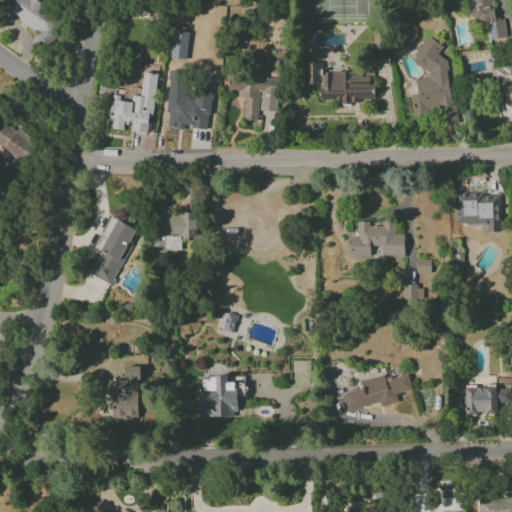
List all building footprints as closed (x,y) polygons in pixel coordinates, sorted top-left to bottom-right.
[(37,32),(33,39),(51,52),(62,36),(54,31),(58,25),(45,16),(50,8),(37,0),(5,0),(0,7),(37,32)] [(494,20),(491,0),(469,0),(468,0),(471,24),(485,22),(488,42),(505,40),(503,19),(494,20)] [(171,58),(186,59),(187,32),(172,31),(171,58)] [(389,58),(385,35),(372,38),(376,60),(389,58)] [(413,118),(432,115),(437,107),(441,127),(458,123),(449,69),(449,68),(448,61),(438,54),(444,47),(429,37),(425,37),(413,56),(414,63),(427,72),(428,78),(414,80),(417,94),(409,95),(413,118)] [(303,84),(320,84),(320,101),(374,102),(374,83),(370,83),(370,72),(321,71),(321,63),(303,63),(303,84)] [(511,72),(511,73),(510,66),(493,69),(495,83),(502,81),(505,100),(499,101),(502,121),(511,119),(511,72)] [(212,85),(190,83),(191,73),(170,71),(165,114),(168,114),(167,128),(183,129),(183,126),(207,129),(212,85)] [(156,74),(143,72),(140,96),(131,95),(131,101),(112,99),(109,129),(127,131),(149,133),(156,74)] [(257,121),(258,110),(276,111),(279,79),(259,77),(260,76),(229,73),(227,94),(244,96),(242,120),(257,121)] [(0,145),(9,151),(4,160),(21,169),(37,141),(0,120),(0,145)] [(501,232),(501,193),(455,193),(455,217),(463,217),(463,225),(485,225),(485,232),(501,232)] [(165,199),(153,199),(153,235),(196,235),(195,213),(165,213),(165,199)] [(111,217),(95,247),(101,250),(88,274),(109,285),(140,223),(125,215),(121,222),(111,217)] [(404,255),(403,235),(394,235),(394,222),(381,222),(381,226),(369,226),(369,222),(357,222),(357,237),(350,238),(350,257),(369,257),(369,247),(382,246),(382,256),(404,255)] [(430,260),(416,260),(416,273),(430,273),(430,260)] [(403,286),(402,299),(420,299),(421,286),(403,286)] [(217,328),(233,332),(237,316),(221,312),(217,328)] [(109,381),(110,419),(139,419),(138,366),(123,366),(123,381),(109,381)] [(347,411),(379,403),(380,406),(398,402),(396,394),(411,390),(407,372),(360,383),(362,389),(343,393),(347,411)] [(202,378),(203,417),(238,416),(237,396),(243,396),(243,377),(226,378),(226,377),(202,378)] [(465,415),(497,415),(497,406),(509,406),(509,387),(465,387),(465,415)] [(478,498),(477,511),(511,511),(511,493),(511,494),(511,499),(478,498)]
